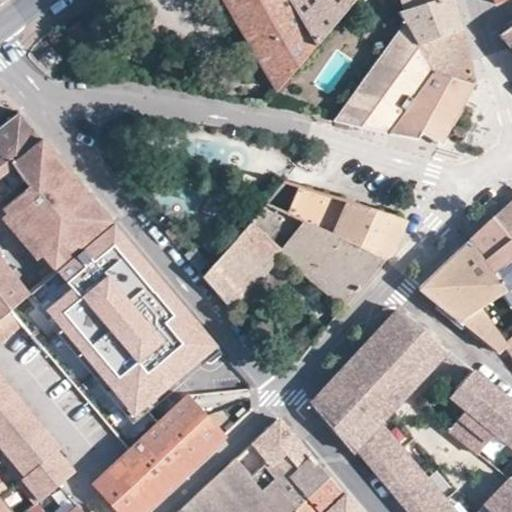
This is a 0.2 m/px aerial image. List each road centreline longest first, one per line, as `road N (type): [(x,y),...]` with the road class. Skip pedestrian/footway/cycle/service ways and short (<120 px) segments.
road 1 (residential): [(468,181),(308,130),(97,101),(38,107)]
road 2 (residential): [(38,107),(282,399)]
road 3 (residential): [(282,399),(165,511)]
road 4 (residential): [(387,281),(511,383)]
road 5 (residential): [(387,281),(282,399)]
road 6 (residential): [(380,511),(282,399)]
road 7 (residential): [(481,27),(505,116),(507,158)]
road 8 (residential): [(468,181),(387,281)]
